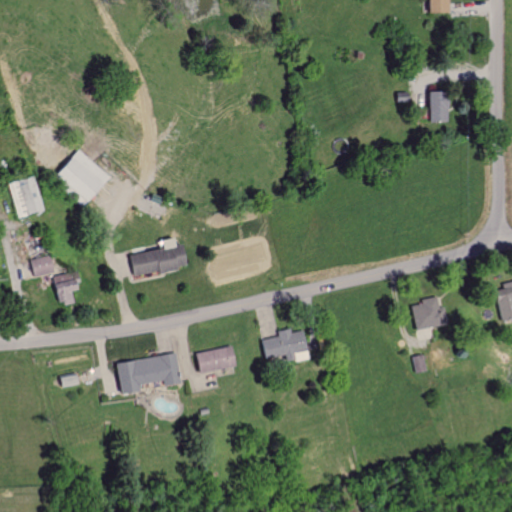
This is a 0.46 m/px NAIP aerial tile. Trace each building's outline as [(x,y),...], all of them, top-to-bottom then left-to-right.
[(423,0),(424,13),(444,13),(443,0),(423,0)] [(428,101),(428,122),(449,121),(449,101),(428,101)] [(53,176),(86,201),(107,174),(73,149),(53,176)] [(36,212),(29,177),(6,182),(12,217),(36,212)] [(156,248),(122,255),(127,277),(178,267),(173,237),(155,241),(156,248)] [(25,260),(28,277),(50,273),(46,256),(25,260)] [(46,278),(49,293),(53,292),(56,306),(71,303),(68,290),(75,288),(70,272),(46,278)] [(511,318),(511,282),(497,282),(497,290),(490,290),(491,319),(511,318)] [(404,306),(409,329),(441,321),(437,307),(433,308),(431,299),(404,306)] [(273,332),(274,336),(255,340),(260,360),(303,350),(297,326),(273,332)] [(189,354),(193,374),(230,366),(226,346),(189,354)] [(109,363),(114,394),(133,391),(132,385),(157,381),(157,385),(174,383),(169,354),(109,363)]
